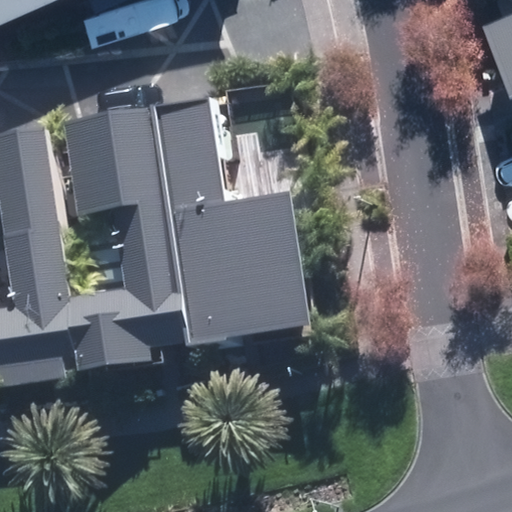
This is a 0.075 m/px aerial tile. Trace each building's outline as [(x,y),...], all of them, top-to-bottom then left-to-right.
[(0,0),(0,28),(63,0),(0,0)] [(511,12),(491,21),(511,72),(511,12)] [(171,128),(200,365),(324,348),(305,214),(238,223),(224,121),(171,128)] [(200,365),(171,128),(77,141),(89,232),(128,227),(139,302),(87,309),(98,392),(178,381),(176,369),(200,365)] [(0,405),(0,406),(94,393),(83,310),(60,145),(0,153),(0,159),(22,319),(0,321),(0,405)]
